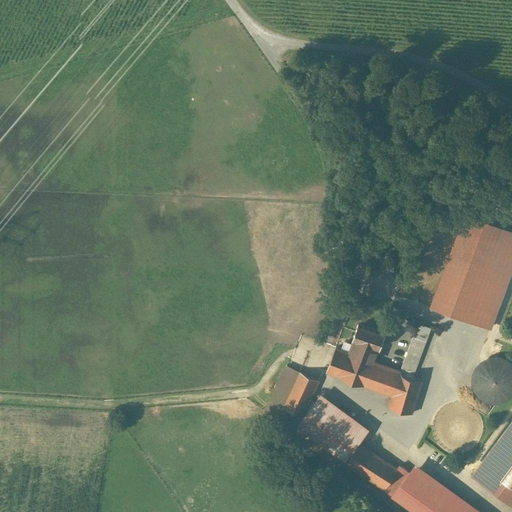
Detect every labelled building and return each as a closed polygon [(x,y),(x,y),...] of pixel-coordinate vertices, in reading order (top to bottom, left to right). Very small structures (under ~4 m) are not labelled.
[(511,268),(511,231),(465,214),(431,305),(490,327),(511,268)] [(412,335),(426,339),(429,326),(415,322),(412,335)] [(384,333),(358,323),(352,338),(353,338),(348,351),(373,360),(373,361),(378,347),(379,347),(384,333)] [(425,341),(413,336),(400,371),(399,373),(412,377),(425,341)] [(399,373),(400,371),(373,361),(373,360),(348,351),(335,346),(326,370),(392,395),(389,406),(411,413),(421,380),(412,377),(399,373)] [(504,360),(497,358),(489,359),(482,362),(477,367),(474,374),(473,382),(475,389),(479,395),(486,399),(493,401),(500,400),(507,397),(511,392),(511,367),(510,364),(504,360)] [(319,380),(286,364),(270,400),(302,415),(319,380)] [(362,437),(314,401),(297,423),(345,460),(358,443),(362,437)] [(511,420),(473,473),(511,501),(511,420)] [(397,468),(358,443),(345,463),(384,488),(397,468)] [(384,488),(384,489),(392,495),(409,472),(399,465),(397,468),(384,488)] [(462,511),(409,472),(392,495),(415,511),(462,511)]
